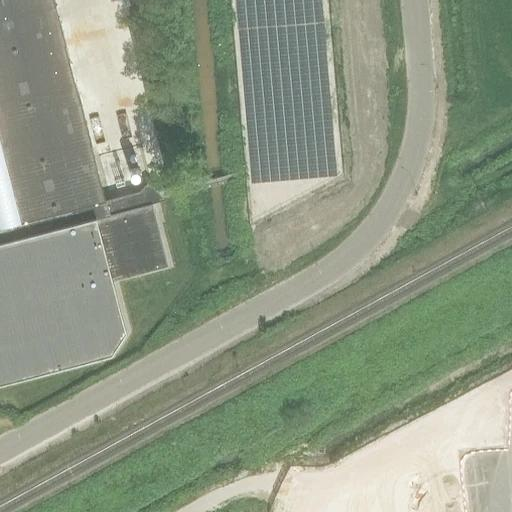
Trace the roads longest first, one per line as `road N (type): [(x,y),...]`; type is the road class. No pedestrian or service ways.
road 1 (unclassified): [(0,453),(331,274),(362,249),(414,164),(424,112),(415,0)]
road 2 (unknown): [(268,0),(274,191)]
